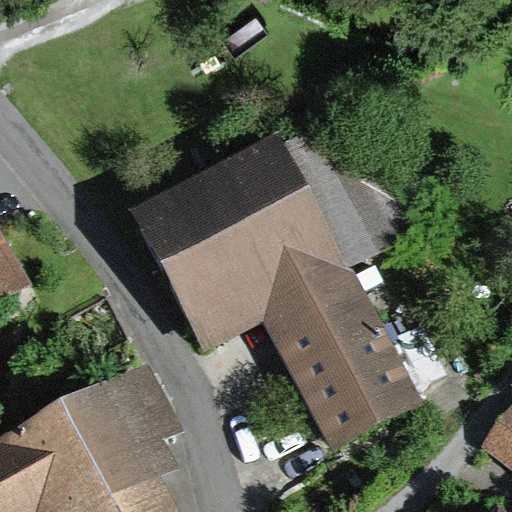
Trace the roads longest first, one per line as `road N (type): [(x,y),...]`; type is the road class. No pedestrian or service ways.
road 1 (residential): [(231,511),(184,374),(94,236),(0,120)]
road 2 (residential): [(380,511),(511,361)]
